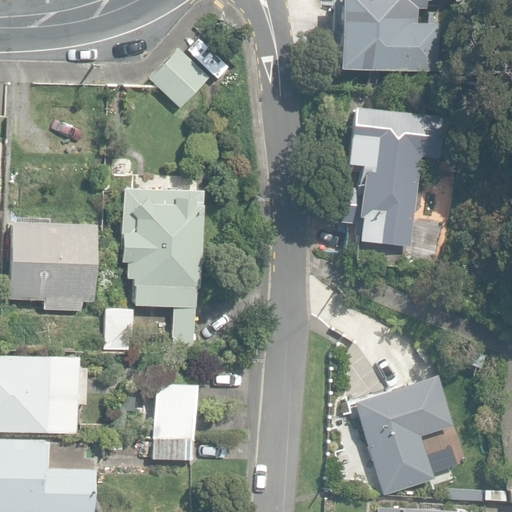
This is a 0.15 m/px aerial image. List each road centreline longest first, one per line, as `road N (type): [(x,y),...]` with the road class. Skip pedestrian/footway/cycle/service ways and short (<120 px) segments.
road 1 (residential): [(260,0),(281,93),(290,228),(271,511)]
road 2 (tertiary): [(122,0),(0,20)]
